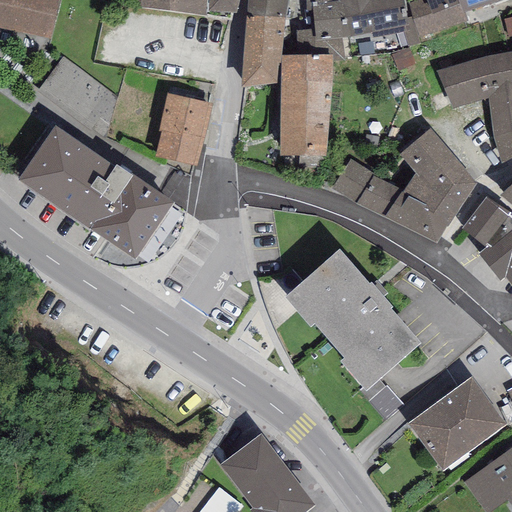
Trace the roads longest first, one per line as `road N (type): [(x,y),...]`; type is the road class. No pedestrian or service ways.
road 1 (residential): [(219,180),(298,198),(418,250),(511,308)]
road 2 (tertiary): [(0,219),(197,355)]
road 3 (tertiary): [(197,355),(279,410),(367,511)]
road 4 (residential): [(219,180),(244,0)]
road 5 (residential): [(197,355),(211,330),(219,180)]
